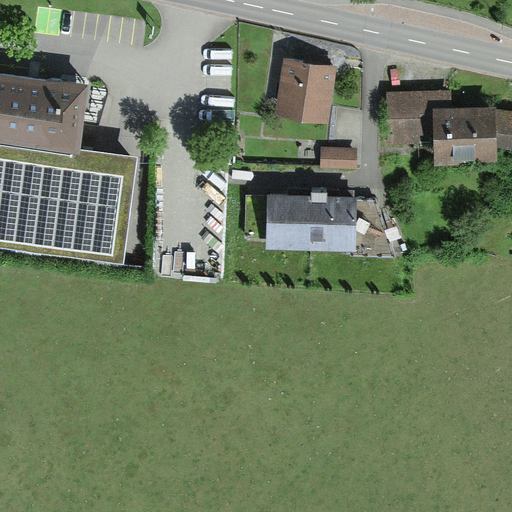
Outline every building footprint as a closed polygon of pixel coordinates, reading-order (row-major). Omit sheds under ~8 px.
[(329,123),(336,67),(281,60),(274,116),(329,123)] [(0,142),(78,153),(79,147),(87,83),(0,72),(0,142)] [(452,90),(387,93),(390,141),(432,138),(434,166),(498,163),(498,148),(511,149),(511,111),(497,110),(497,108),(453,108),(452,90)] [(0,246),(124,263),(136,155),(79,147),(78,153),(0,142),(0,246)] [(357,168),(357,149),(320,148),(320,167),(357,168)] [(267,195),(266,249),(351,253),(354,253),(356,199),(354,199),(355,191),(312,190),(312,197),(267,195)] [(375,200),(356,199),(354,253),(351,253),(351,257),(393,257),(375,200)]
